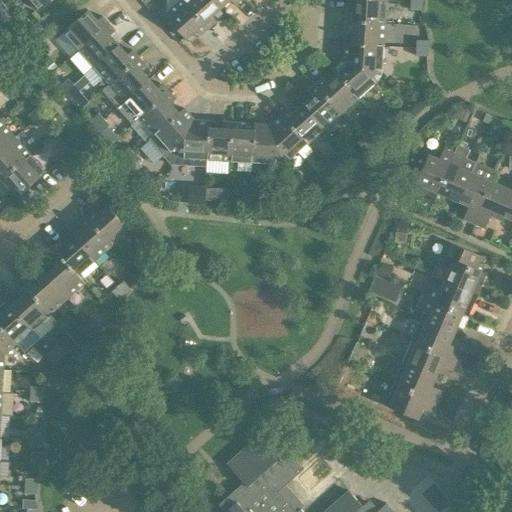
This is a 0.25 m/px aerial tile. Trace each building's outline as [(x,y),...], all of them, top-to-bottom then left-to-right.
[(30,0),(40,11),(52,0),(30,0)] [(200,35),(208,28),(183,0),(180,0),(164,15),(185,39),(196,30),(200,35)] [(213,0),(183,0),(208,28),(215,22),(210,17),(220,8),(213,0)] [(385,24),(386,1),(374,0),(353,0),(353,11),(346,11),(346,21),(385,24)] [(63,32),(79,50),(109,24),(102,16),(96,21),(87,10),(63,32)] [(383,46),(385,24),(346,21),(345,30),(352,31),(351,43),(351,45),(383,46)] [(115,31),(109,24),(79,50),(95,67),(119,46),(110,36),(115,31)] [(26,27),(20,31),(17,28),(9,36),(14,42),(23,34),(28,29),(26,27)] [(416,40),(416,48),(428,49),(428,40),(416,40)] [(382,69),(383,46),(351,45),(351,43),(344,43),(343,59),(374,74),(375,73),(375,69),(382,69)] [(30,53),(38,62),(47,54),(38,45),(30,53)] [(127,55),(119,46),(95,67),(104,77),(99,81),(105,88),(110,84),(139,59),(132,50),(127,55)] [(110,84),(103,91),(118,107),(149,80),(140,70),(145,65),(139,59),(110,84)] [(343,59),(332,69),(337,75),(338,75),(358,97),(375,82),(370,77),(374,74),(343,59)] [(332,69),(322,78),(315,84),(341,112),(358,97),(338,75),(337,75),(332,69)] [(12,80),(7,74),(0,79),(0,84),(3,88),(12,80)] [(65,93),(73,85),(68,79),(59,87),(65,93)] [(157,89),(149,80),(118,107),(133,124),(140,118),(169,92),(162,85),(157,89)] [(324,128),(341,112),(315,84),(307,91),(312,96),(303,104),(324,128)] [(73,85),(65,93),(70,99),(78,91),(73,85)] [(175,99),(169,92),(140,118),(155,134),(178,113),(170,104),(175,99)] [(307,143),(324,128),(303,104),(292,113),(288,108),(281,114),(307,143)] [(32,121),(42,113),(36,107),(27,115),(32,121)] [(172,164),(194,120),(184,108),(178,113),(155,134),(141,147),(156,164),(164,157),(171,165),(172,164)] [(42,113),(32,121),(38,127),(47,119),(42,113)] [(95,127),(104,119),(99,113),(90,121),(95,127)] [(385,127),(390,122),(383,113),(377,119),(385,127)] [(281,114),(270,124),(281,157),(284,154),(289,159),(307,143),(281,114)] [(104,119),(95,127),(100,133),(109,125),(104,119)] [(210,121),(194,120),(172,164),(207,166),(207,160),(208,160),(210,128),(210,121)] [(0,150),(14,137),(0,121),(0,150)] [(208,160),(231,161),(233,122),(222,121),(221,128),(210,128),(208,160)] [(254,123),(242,122),(233,122),(231,161),(252,163),(254,123)] [(270,124),(254,123),(252,163),(275,164),(276,157),(281,157),(270,124)] [(363,137),(371,145),(376,141),(369,132),(363,137)] [(30,155),(14,137),(0,150),(0,179),(1,181),(30,155)] [(371,145),(363,137),(357,142),(364,151),(371,145)] [(58,150),(63,156),(72,148),(67,142),(58,150)] [(438,193),(458,201),(475,162),(465,158),(468,150),(456,145),(454,150),(455,151),(437,193),(438,193)] [(455,151),(454,150),(445,146),(439,160),(428,155),(422,169),(416,166),(409,182),(415,184),(413,190),(435,199),(438,193),(437,193),(455,151)] [(125,161),(134,153),(129,147),(120,155),(125,161)] [(134,153),(125,161),(130,166),(139,159),(134,153)] [(30,155),(1,181),(7,188),(12,183),(21,193),(45,172),(30,155)] [(326,164),(334,172),(339,168),(332,159),(326,164)] [(463,219),(473,224),(491,182),(492,182),(499,166),(496,165),(493,170),(475,162),(458,201),(469,206),(463,219)] [(334,172),(326,164),(319,170),(327,179),(334,172)] [(503,215),(511,219),(511,191),(492,182),(491,182),(473,224),(484,229),(490,215),(501,220),(503,215)] [(189,187),(188,203),(205,203),(205,199),(206,188),(189,187)] [(229,189),(206,188),(205,199),(228,201),(229,189)] [(250,202),(250,191),(243,190),(242,202),(250,202)] [(250,191),(250,202),(257,203),(258,191),(250,191)] [(93,210),(86,216),(111,245),(129,230),(108,205),(97,215),(93,210)] [(94,261),(111,245),(86,216),(78,223),(82,228),(73,236),(94,261)] [(94,261),(73,236),(63,245),(59,240),(51,247),(57,255),(58,254),(77,276),(78,275),(94,261)] [(481,256),(469,251),(446,242),(432,276),(443,281),(443,279),(477,294),(486,273),(476,268),(481,256)] [(146,262),(152,256),(145,248),(138,253),(146,262)] [(45,275),(66,299),(84,283),(78,275),(77,276),(58,254),(57,255),(51,261),(55,266),(45,275)] [(31,278),(24,285),(49,314),(50,313),(66,299),(45,275),(36,283),(31,278)] [(462,313),(462,314),(468,316),(477,294),(443,279),(443,281),(438,291),(425,285),(421,295),(462,313)] [(117,286),(125,295),(131,289),(123,281),(117,286)] [(7,300),(32,329),(49,314),(24,285),(7,300)] [(125,295),(117,286),(111,292),(118,300),(125,295)] [(453,333),(462,314),(462,313),(421,295),(416,306),(429,312),(425,321),(453,333)] [(32,329),(7,300),(0,306),(0,326),(15,344),(32,329)] [(449,344),(453,333),(425,321),(421,319),(411,341),(458,361),(463,350),(449,344)] [(90,324),(98,333),(103,328),(96,320),(90,324)] [(98,333),(90,324),(84,330),(92,339),(98,333)] [(0,352),(4,354),(15,344),(0,326),(0,352)] [(411,341),(402,361),(436,376),(440,366),(453,372),(458,361),(411,341)] [(51,350),(59,359),(65,353),(57,345),(51,350)] [(59,359),(51,350),(45,355),(53,364),(59,359)] [(458,361),(453,372),(471,380),(480,358),(463,350),(458,361)] [(402,361),(393,382),(440,402),(445,392),(431,386),(436,376),(402,361)] [(0,392),(2,392),(10,393),(12,370),(3,370),(0,369),(0,392)] [(435,414),(440,402),(393,382),(384,405),(416,419),(421,408),(435,414)] [(30,394),(41,395),(42,387),(30,386),(30,394)] [(440,402),(435,414),(453,422),(462,400),(445,392),(440,402)] [(41,395),(30,394),(30,402),(41,402),(41,395)] [(511,399),(506,397),(500,411),(511,415),(511,399)] [(30,440),(42,440),(42,432),(31,432),(30,440)] [(393,511),(385,503),(374,511),(366,511),(348,492),(325,511),(302,511),(300,510),(296,511),(278,491),(303,469),(283,447),(272,457),(256,439),(227,464),(243,482),(218,505),(223,511),(393,511)] [(42,440),(30,440),(30,448),(42,448),(42,440)] [(24,486),(36,487),(37,479),(25,478),(24,486)] [(36,487),(24,486),(24,494),(36,494),(36,487)]
